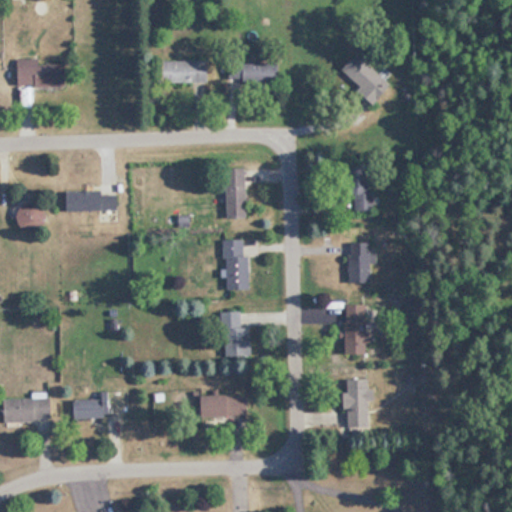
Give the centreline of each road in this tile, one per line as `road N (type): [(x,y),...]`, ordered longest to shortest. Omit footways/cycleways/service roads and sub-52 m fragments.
road 1 (residential): [(289,455),(299,441),(295,165),(284,145)]
road 2 (residential): [(0,496),(54,478),(264,468),(289,455)]
road 3 (residential): [(284,145),(260,138),(0,146)]
